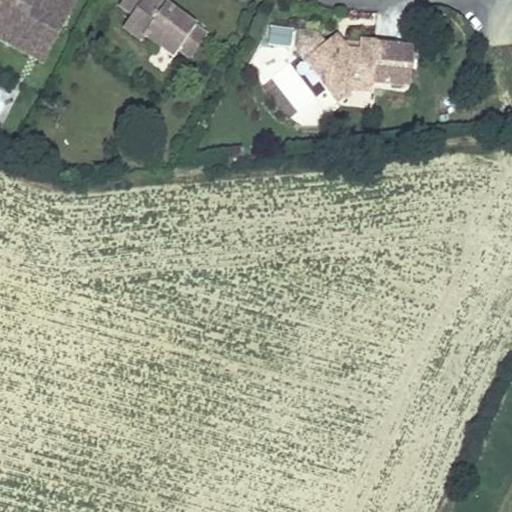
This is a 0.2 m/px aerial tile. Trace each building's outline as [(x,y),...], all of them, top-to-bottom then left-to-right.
[(0,0),(0,35),(4,38),(50,18),(56,3),(74,1),(75,0),(0,0)] [(199,20),(171,0),(120,0),(119,3),(131,12),(123,23),(142,37),(146,30),(176,52),(180,46),(199,20)] [(50,18),(4,38),(45,59),(74,1),(56,3),(50,18)] [(199,20),(180,46),(191,54),(210,28),(199,20)] [(268,44),(294,45),(295,26),(269,25),(268,44)] [(319,26),(299,25),(295,45),(325,83),(335,75),(348,92),(354,87),(374,88),(374,80),(415,81),(415,39),(377,37),(378,33),(361,32),(361,37),(361,43),(349,43),(345,36),(339,28),(327,37),(319,26)] [(338,100),(348,92),(335,75),(325,83),(338,100)]
